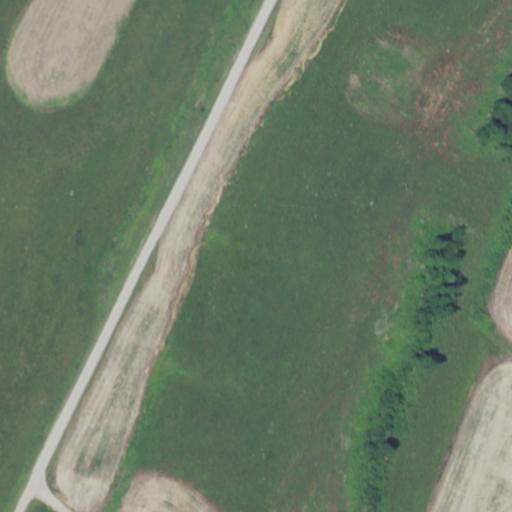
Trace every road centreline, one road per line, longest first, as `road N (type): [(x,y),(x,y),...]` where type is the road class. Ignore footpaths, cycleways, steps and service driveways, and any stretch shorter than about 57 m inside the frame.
road 1 (residential): [(22,511),(274,0)]
road 2 (residential): [(342,0),(511,158)]
